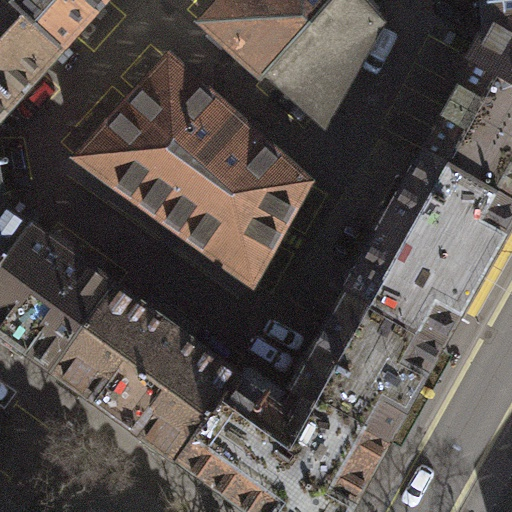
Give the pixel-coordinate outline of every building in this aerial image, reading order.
[(0,0),(0,113),(57,49),(5,0),(0,0)] [(103,0),(5,0),(57,49),(103,0)] [(262,79),(271,66),(333,0),(220,0),(200,21),(262,79)] [(350,0),(333,0),(271,66),(323,114),(373,25),(350,0)] [(497,28),(475,58),(511,79),(511,0),(478,0),(482,26),(497,28)] [(511,79),(475,58),(459,50),(444,82),(457,88),(425,154),(511,202),(511,79)] [(251,280),(305,182),(169,64),(77,156),(93,169),(81,186),(96,195),(110,177),(251,280)] [(357,273),(345,295),(437,348),(449,328),(511,220),(511,202),(425,154),(357,273)] [(0,261),(25,226),(4,214),(0,196),(0,261)] [(0,261),(0,331),(52,368),(111,288),(25,226),(0,261)] [(68,380),(175,458),(234,375),(128,299),(111,288),(52,368),(68,380)] [(291,388),(308,395),(383,439),(437,348),(345,295),(291,388)] [(234,375),(175,458),(205,481),(246,511),(341,511),(383,439),(308,395),(292,416),(234,375)]
